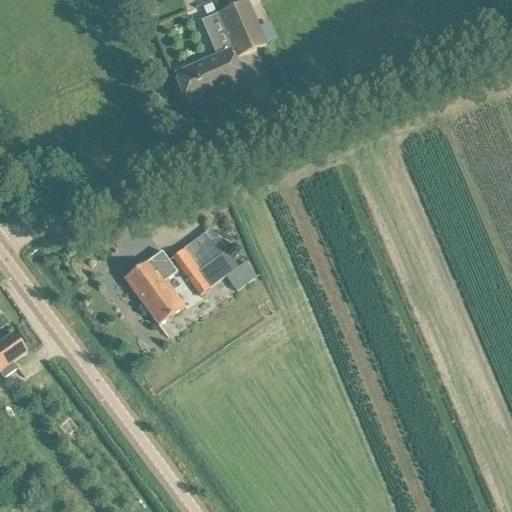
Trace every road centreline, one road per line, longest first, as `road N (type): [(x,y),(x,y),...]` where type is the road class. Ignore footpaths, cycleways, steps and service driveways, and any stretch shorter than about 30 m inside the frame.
road 1 (tertiary): [(195,511),(0,250)]
road 2 (unclassified): [(311,123),(95,210),(42,223)]
road 3 (track): [(511,37),(311,123)]
